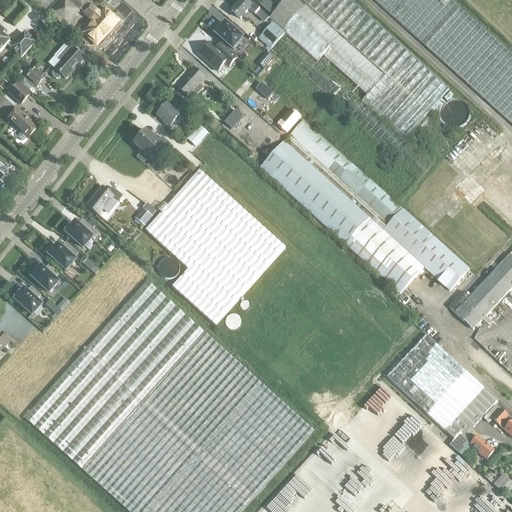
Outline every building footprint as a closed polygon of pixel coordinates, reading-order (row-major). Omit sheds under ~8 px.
[(94,23),(84,34),(97,46),(118,22),(105,10),(101,15),(87,2),(89,0),(64,0),(51,14),(65,27),(80,10),(94,23)] [(255,15),(259,11),(253,5),(252,7),(243,0),(242,0),(231,12),(240,20),(249,10),(255,15)] [(348,0),(303,0),(302,2),(299,0),(285,0),(269,19),(273,23),(317,62),(323,56),(367,96),(362,102),(404,140),(424,118),(426,120),(413,134),(438,157),(455,139),(429,117),(427,115),(449,90),(348,0)] [(511,55),(450,0),(373,0),(511,124),(511,55)] [(212,19),(220,18),(220,10),(211,11),(212,19)] [(226,23),(217,34),(230,45),(238,34),(226,23)] [(285,34),(273,23),(259,39),(271,50),(285,34)] [(0,53),(7,45),(21,58),(35,43),(25,33),(13,46),(3,36),(5,33),(0,29),(0,53)] [(228,69),(237,59),(221,44),(221,45),(217,49),(211,44),(200,56),(218,72),(224,65),(228,69)] [(54,70),(54,71),(53,72),(52,74),(52,77),(53,79),(56,80),(58,80),(60,78),(61,77),(65,81),(84,60),(72,50),(54,70)] [(45,79),(34,69),(25,80),(35,89),(45,79)] [(187,99),(192,93),(196,97),(204,88),(200,85),(204,79),(193,69),(176,89),(187,99)] [(30,96),(18,85),(8,95),(20,106),(30,96)] [(273,94),(267,89),(262,95),(268,100),(273,94)] [(157,116),(171,128),(172,127),(174,129),(182,120),(180,118),(181,116),(168,104),(157,116)] [(226,122),(234,129),(244,116),(236,109),(226,122)] [(27,140),(38,129),(17,110),(7,121),(27,140)] [(291,110),(278,125),(287,133),(300,118),(291,110)] [(316,132),(303,120),(259,169),(260,169),(343,243),(400,295),(400,294),(423,269),(424,269),(450,292),(470,270),(316,132)] [(379,132),(392,143),(398,136),(384,125),(379,132)] [(208,134),(201,128),(195,134),(203,140),(208,134)] [(164,150),(169,145),(162,139),(159,143),(146,131),(133,145),(149,160),(160,147),(164,150)] [(274,135),(266,144),(272,150),(280,141),(274,135)] [(216,326),(244,295),(285,248),(199,171),(167,207),(165,204),(158,211),(161,214),(146,231),(189,270),(172,288),(216,326)] [(471,202),(485,187),(470,173),(456,188),(471,202)] [(511,221),(511,185),(498,174),(481,196),(511,221)] [(119,202),(122,197),(111,188),(108,193),(101,188),(86,208),(98,217),(113,198),(119,202)] [(150,220),(153,217),(143,209),(141,212),(150,220)] [(150,220),(141,212),(135,219),(145,227),(150,220)] [(65,233),(83,249),(92,239),(93,240),(98,235),(83,221),(79,226),(75,223),(72,227),(71,226),(65,233)] [(116,236),(119,232),(114,227),(110,231),(116,236)] [(57,263),(66,271),(75,261),(74,260),(78,255),(66,244),(62,249),(58,246),(55,250),(54,249),(48,255),(57,263)] [(455,314),(473,330),(511,288),(511,253),(510,256),(510,255),(469,299),(464,295),(452,308),(456,313),(455,314)] [(88,259),(85,263),(96,274),(100,269),(88,259)] [(37,271),(31,277),(49,293),(58,283),(54,279),(58,275),(49,266),(45,271),(41,268),(38,272),(37,271)] [(204,333),(147,283),(25,419),(72,462),(128,511),(243,511),(314,432),(204,333)] [(20,293),(14,300),(32,316),(41,306),(36,301),(41,296),(31,288),(27,293),(24,290),(21,294),(20,293)] [(67,297),(58,307),(51,300),(47,305),(58,315),(71,301),(67,297)] [(0,354),(11,342),(3,335),(0,337),(0,354)] [(511,420),(501,411),(495,405),(498,402),(426,336),(387,378),(454,440),(462,447),(467,442),(459,435),(467,426),(471,430),(484,417),(490,423),(493,420),(500,427),(505,431),(504,431),(511,438),(511,420)] [(486,461),(494,452),(478,437),(470,446),(486,461)] [(310,464),(264,511),(310,511),(308,498),(316,490),(318,495),(319,488),(329,483),(310,464)] [(500,489),(511,478),(505,473),(494,483),(500,489)]
